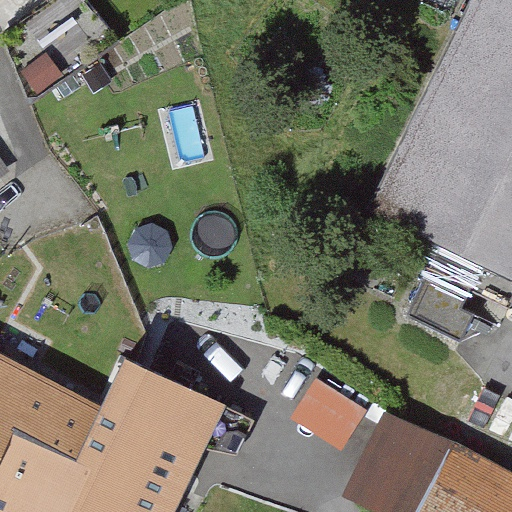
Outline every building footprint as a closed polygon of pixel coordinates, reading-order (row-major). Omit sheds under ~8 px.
[(84,0),(53,0),(3,36),(30,103),(118,42),(84,0)] [(511,268),(511,0),(482,0),(382,205),(445,236),(487,256),(511,268)] [(472,286),(430,266),(406,315),(447,335),(472,286)] [(103,404),(0,353),(0,462),(15,433),(74,462),(103,404)] [(103,404),(74,462),(96,472),(77,511),(80,511),(173,511),(206,445),(235,459),(254,421),(125,358),(103,404)] [(334,437),(360,391),(314,366),(288,412),(334,437)] [(393,414),(355,487),(385,503),(380,511),(511,511),(511,471),(455,441),(393,414)] [(0,511),(80,511),(77,511),(96,472),(74,462),(15,433),(0,462),(0,511)]
